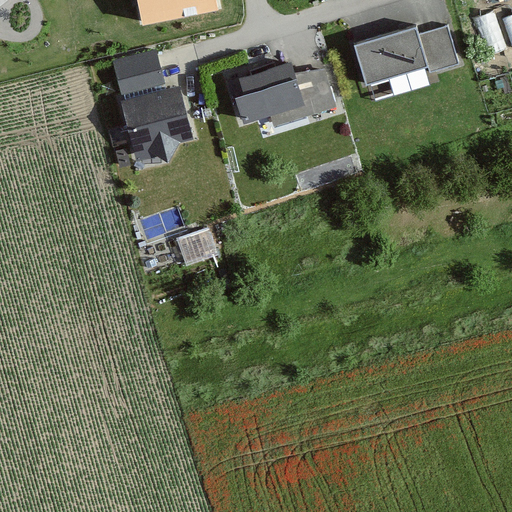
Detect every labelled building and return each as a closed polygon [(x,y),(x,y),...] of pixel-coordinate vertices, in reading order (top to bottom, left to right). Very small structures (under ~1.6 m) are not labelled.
[(219,2),(218,0),(139,0),(143,18),(219,2)] [(416,22),(354,40),(366,80),(427,62),(430,70),(459,61),(448,23),(419,31),(416,22)] [(121,92),(165,80),(157,47),(112,58),(121,92)] [(305,101),(269,112),(273,125),(336,105),(325,66),(309,69),(296,72),(305,101)] [(296,72),(235,91),(244,119),(269,112),(305,101),(296,72)] [(179,82),(121,98),(137,159),(159,152),(168,157),(180,139),(193,135),(179,82)] [(210,220),(177,231),(187,258),(219,247),(210,220)]
